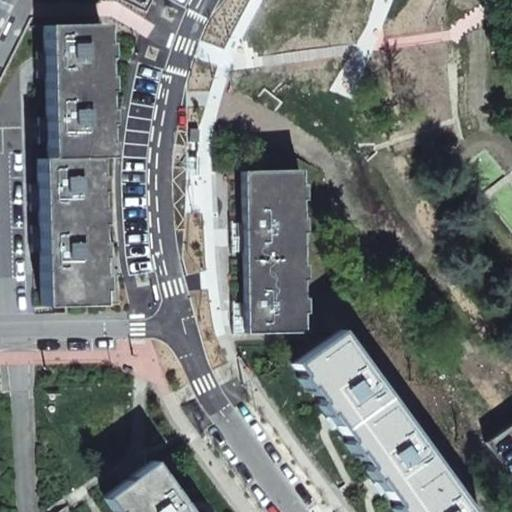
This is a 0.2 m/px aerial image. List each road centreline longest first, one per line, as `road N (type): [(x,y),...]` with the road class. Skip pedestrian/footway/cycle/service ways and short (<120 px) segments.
road 1 (residential): [(181,326),(163,191),(165,129),(184,46),(207,0)]
road 2 (unknown): [(5,331),(4,111)]
road 3 (residential): [(292,511),(218,410),(181,326)]
road 4 (residential): [(0,331),(181,326)]
